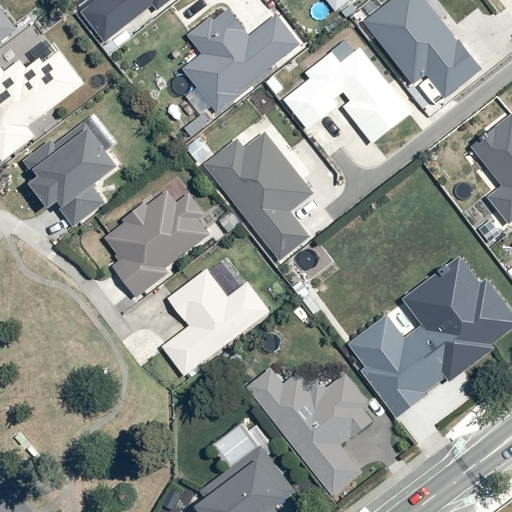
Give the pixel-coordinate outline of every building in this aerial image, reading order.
[(96,0),(83,10),(107,40),(154,3),(161,11),(174,0),(96,0)] [(349,0),(330,0),(338,9),(349,0)] [(488,72),(430,0),(390,0),(367,19),(418,84),(428,77),(448,103),(488,72)] [(0,36),(18,23),(0,1),(0,36)] [(278,13),(251,34),(229,8),(215,19),(212,15),(189,33),(204,52),(184,68),(218,111),(303,44),(278,13)] [(312,78),(284,99),(307,128),(339,104),(346,106),(374,142),(413,112),(362,45),(342,61),(333,50),(306,71),(312,78)] [(0,156),(0,157),(35,132),(28,124),(84,81),(60,48),(43,59),(40,55),(25,64),(20,56),(3,67),(0,62),(0,156)] [(502,183),(487,195),(511,225),(511,112),(471,145),(502,183)] [(90,178),(116,155),(88,121),(57,142),(49,136),(23,158),(72,223),(106,197),(90,178)] [(316,193),(266,130),(247,145),(239,134),(205,161),(283,259),(313,235),(294,211),(316,193)] [(111,262),(135,293),(170,268),(165,264),(209,231),(200,216),(204,212),(189,190),(178,199),(167,188),(104,234),(121,256),(111,262)] [(342,347),(397,419),(447,381),(451,386),(500,348),(496,343),(511,331),(511,306),(469,251),(407,300),(424,322),(405,337),(386,313),(342,347)] [(162,343),(182,371),(272,306),(248,277),(229,293),(207,266),(169,296),(188,322),(162,343)] [(270,364),(247,382),(331,493),(361,469),(341,441),(372,419),(363,406),(370,402),(345,370),(329,385),(310,382),(300,368),(284,379),(270,364)] [(269,511),(300,489),(264,443),(193,496),(204,511),(269,511)]
